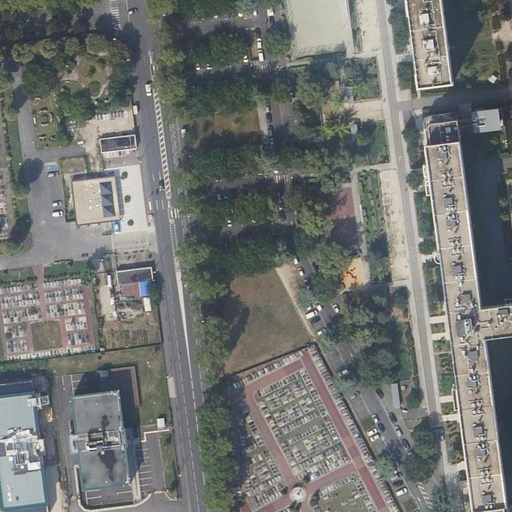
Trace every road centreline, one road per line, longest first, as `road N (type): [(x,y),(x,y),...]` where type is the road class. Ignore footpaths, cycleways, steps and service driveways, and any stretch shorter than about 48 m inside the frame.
road 1 (residential): [(425,511),(298,244),(260,0)]
road 2 (secondary): [(208,511),(144,5)]
road 3 (unclassified): [(144,5),(0,23)]
